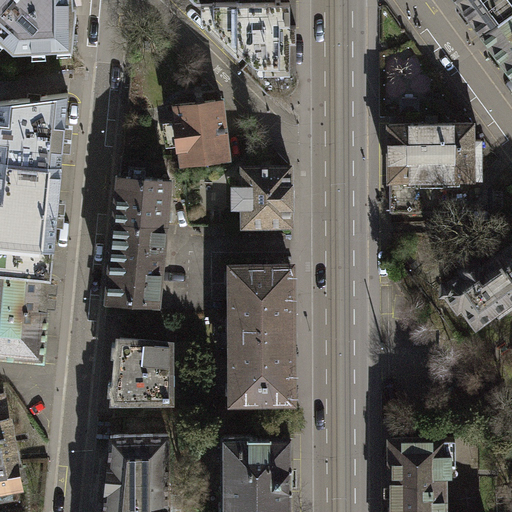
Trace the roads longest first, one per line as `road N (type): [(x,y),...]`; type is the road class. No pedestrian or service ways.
road 1 (residential): [(114,0),(65,511)]
road 2 (primary): [(341,511),(339,150)]
road 3 (residential): [(339,150),(293,149),(144,0)]
road 4 (residential): [(409,0),(511,138)]
road 5 (primary): [(339,150),(338,0)]
